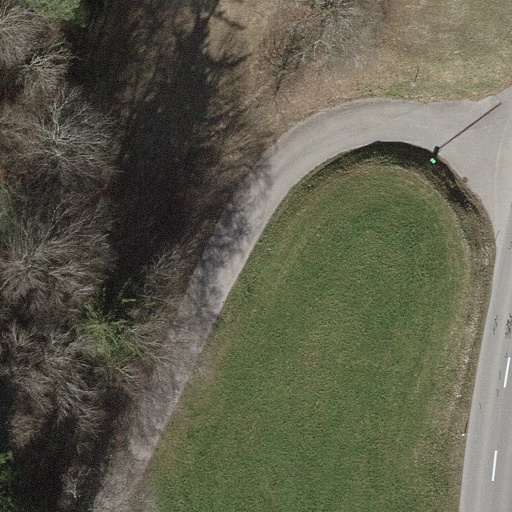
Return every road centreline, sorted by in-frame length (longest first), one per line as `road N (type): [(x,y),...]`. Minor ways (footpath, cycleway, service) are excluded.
road 1 (track): [(119,511),(241,239),(276,182),(321,142),(354,131),(397,128),(511,145)]
road 2 (tertiary): [(490,511),(511,351)]
